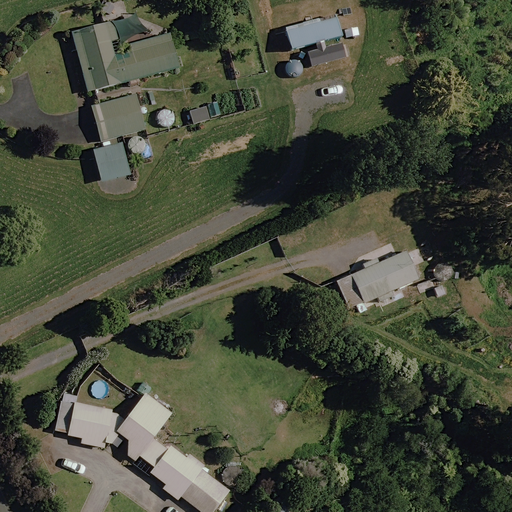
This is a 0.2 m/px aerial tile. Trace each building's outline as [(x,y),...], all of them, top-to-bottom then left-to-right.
[(71,34),(87,94),(176,70),(167,36),(118,49),(110,23),(71,34)] [(134,97),(91,108),(100,142),(144,131),(134,97)] [(204,107),(189,111),(192,126),(208,122),(204,107)] [(167,131),(169,131),(172,130),(173,129),(175,128),(176,126),(177,124),(178,122),(178,120),(178,118),(178,116),(177,115),(176,113),(174,111),(173,110),(171,109),(169,108),(167,108),(165,108),(163,108),(161,109),(160,110),(158,111),(157,113),(156,115),(155,117),(155,118),(155,121),(155,123),(156,124),(157,126),(158,128),(160,129),(161,130),(163,131),(165,131),(167,131)] [(120,144),(92,152),(101,185),(129,177),(120,144)] [(351,277),(364,304),(417,281),(405,253),(351,277)] [(110,415),(110,412),(73,405),(66,436),(109,445),(116,433),(126,441),(127,458),(132,461),(135,457),(153,470),(150,475),(198,511),(211,511),(227,492),(198,470),(201,466),(189,457),(186,462),(169,449),(166,453),(150,441),(169,415),(144,396),(124,423),(116,417),(110,415)] [(233,450),(222,437),(206,451),(217,464),(233,450)]
